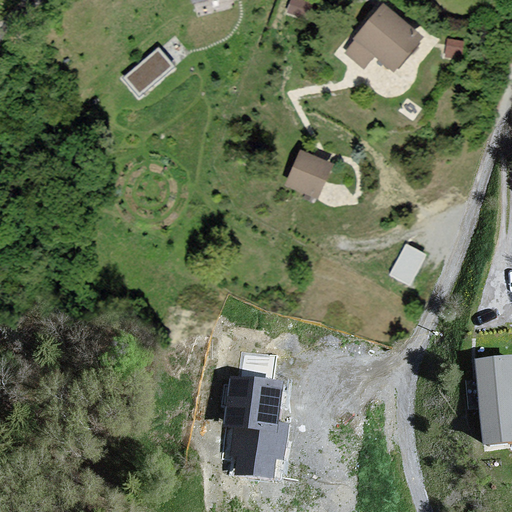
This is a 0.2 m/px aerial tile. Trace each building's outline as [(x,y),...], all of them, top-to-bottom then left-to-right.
[(352,52),(371,67),(382,54),(405,73),(435,37),(393,3),(352,52)] [(191,51),(177,35),(105,99),(119,115),(191,51)] [(346,164),(310,148),(294,181),(330,197),(346,164)] [(391,273),(412,283),(428,249),(406,239),(391,273)] [(511,352),(495,356),(509,442),(511,441),(511,352)] [(282,425),(287,384),(235,379),(225,477),(276,482),(278,462),(288,463),(292,426),(282,425)]
